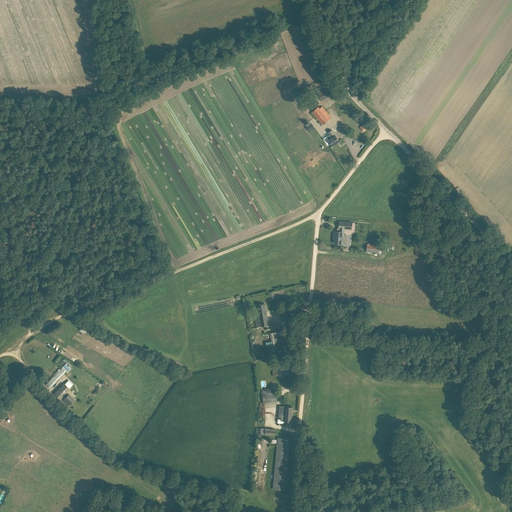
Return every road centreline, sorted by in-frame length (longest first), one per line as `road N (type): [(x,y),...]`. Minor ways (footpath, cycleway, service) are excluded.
road 1 (track): [(48,389),(16,355),(31,333),(319,215)]
road 2 (unclassified): [(511,262),(357,101),(310,0)]
road 3 (track): [(293,511),(319,215)]
